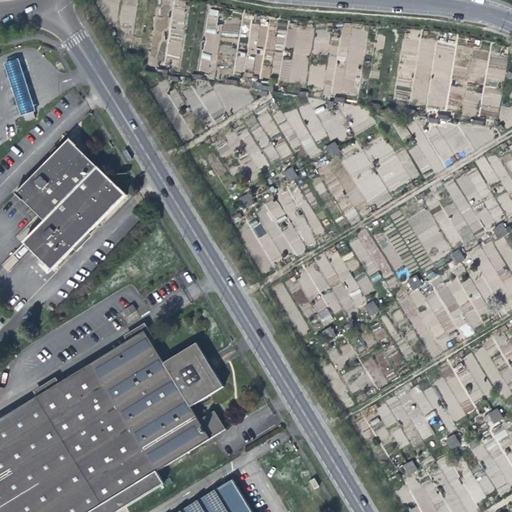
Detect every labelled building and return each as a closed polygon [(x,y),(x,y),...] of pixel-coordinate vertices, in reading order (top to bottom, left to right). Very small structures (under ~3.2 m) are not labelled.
[(214,53),(221,11),(210,9),(204,45),(206,46),(205,52),(214,53)] [(237,54),(234,71),(247,73),(247,74),(270,78),(270,74),(278,75),(282,52),(273,51),(274,46),(290,49),(292,35),(275,32),(276,29),(267,28),(267,25),(252,22),(246,55),(237,54)] [(223,24),(222,32),(237,34),(238,25),(223,24)] [(356,97),(367,30),(336,25),(326,85),(325,85),(324,92),(356,97)] [(409,103),(445,109),(456,44),(419,38),(419,42),(408,40),(403,66),(415,68),(409,103)] [(20,60),(5,65),(22,117),(37,112),(20,60)] [(43,218),(49,223),(104,170),(76,140),(64,151),(19,193),(35,210),(43,218)] [(511,144),(509,146),(511,153),(503,157),(511,174),(511,144)] [(128,148),(125,150),(131,160),(134,158),(128,148)] [(327,164),(336,158),(331,148),(322,154),(327,164)] [(130,197),(104,170),(49,223),(26,244),(53,272),(130,197)] [(283,190),(293,184),(287,175),(278,180),(283,190)] [(241,214),(251,208),(245,199),(236,205),(241,214)] [(250,224),(269,260),(292,248),(296,256),(305,251),(291,224),(280,230),(275,220),(285,215),(276,199),(265,205),(268,211),(259,216),(260,219),(250,224)] [(492,245),(501,239),(496,230),(487,236),(492,245)] [(449,271),(458,265),(453,256),(443,262),(449,271)] [(357,302),(364,298),(347,270),(340,274),(357,302)] [(366,293),(374,289),(366,276),(358,281),(366,293)] [(488,310),(471,278),(459,284),(457,280),(437,290),(453,321),(464,316),(468,322),(458,327),(464,338),(474,333),(472,329),(483,323),(479,315),(488,310)] [(407,296),(416,290),(411,281),(401,286),(407,296)] [(341,284),(333,289),(334,291),(323,297),(333,314),(343,308),(343,309),(353,304),(341,284)] [(139,312),(134,306),(129,309),(124,312),(129,319),(139,312)] [(364,321),(373,315),(368,306),(359,312),(364,321)] [(317,314),(324,325),(334,319),(326,308),(317,314)] [(318,343),(329,337),(326,332),(316,338),(318,343)] [(28,407),(0,423),(0,511),(129,511),(167,489),(161,480),(158,475),(216,441),(230,432),(220,415),(204,425),(198,416),(195,410),(228,391),(213,366),(201,347),(168,367),(149,335),(28,407)] [(487,431),(497,426),(491,416),(482,422),(487,431)] [(444,456),(454,451),(448,441),(439,447),(444,456)] [(402,482),(411,476),(406,467),(396,473),(402,482)] [(283,491),(296,483),(292,477),(279,484),(283,491)] [(320,489),(315,479),(308,482),(314,493),(320,489)] [(252,511),(237,485),(188,511),(252,511)]
